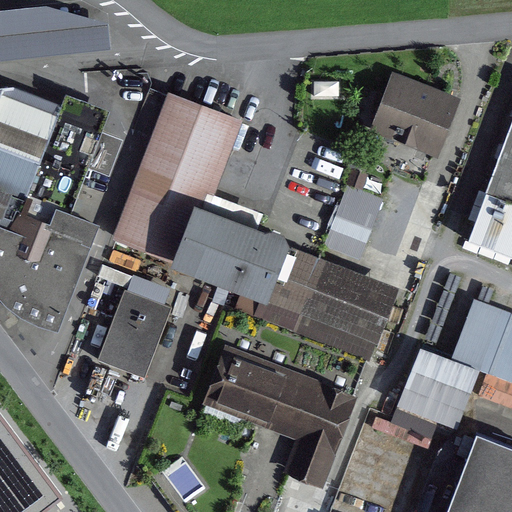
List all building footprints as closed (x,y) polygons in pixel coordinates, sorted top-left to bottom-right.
[(47,3),(0,8),(0,57),(111,45),(108,23),(47,3)] [(384,97),(449,120),(458,98),(393,73),(384,97)] [(0,180),(27,190),(61,100),(14,82),(0,83),(0,180)] [(56,203),(71,208),(89,165),(109,173),(123,136),(103,128),(112,107),(65,90),(61,100),(27,190),(0,180),(0,220),(19,227),(25,210),(51,219),(56,203)] [(120,235),(183,258),(207,191),(233,119),(171,96),(120,235)] [(449,120),(384,97),(374,123),(438,148),(449,120)] [(511,132),(509,132),(499,160),(511,164),(511,132)] [(511,164),(499,160),(488,187),(511,196),(511,164)] [(382,198),(346,185),(325,243),(361,256),(382,198)] [(511,196),(488,187),(471,235),(511,250),(511,196)] [(183,258),(270,290),(286,247),(291,237),(284,226),(272,221),(265,223),(258,221),(262,211),(207,191),(183,258)] [(99,218),(71,208),(56,203),(51,219),(25,210),(19,227),(0,220),(0,295),(26,317),(58,330),(99,218)] [(392,286),(286,247),(270,290),(262,312),(367,351),(392,286)] [(133,273),(103,262),(99,274),(128,285),(133,273)] [(171,305),(125,287),(98,356),(145,374),(171,305)] [(393,405),(456,423),(478,366),(489,371),(511,379),(511,310),(472,294),(451,354),(418,342),(393,405)] [(357,392),(223,345),(202,401),(296,437),(284,469),(322,483),(357,392)] [(511,379),(489,371),(478,396),(511,406),(511,379)] [(511,511),(511,444),(476,431),(446,511),(511,511)]
